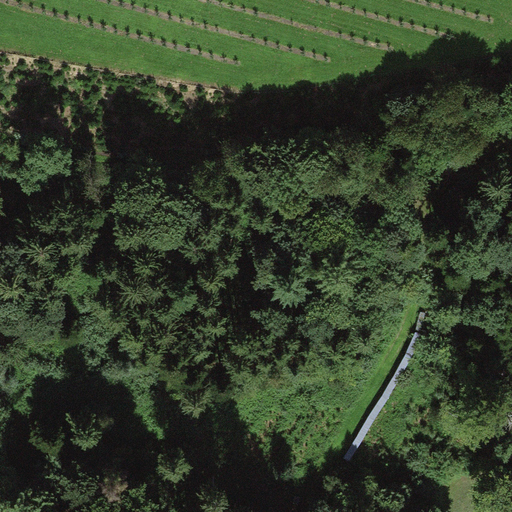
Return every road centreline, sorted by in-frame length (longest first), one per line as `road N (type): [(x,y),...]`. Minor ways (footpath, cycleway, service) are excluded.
road 1 (track): [(268,511),(352,351),(422,296),(441,185),(511,148)]
road 2 (track): [(0,82),(441,185)]
